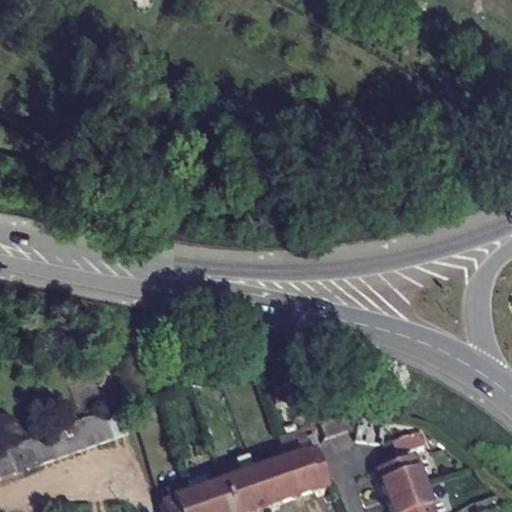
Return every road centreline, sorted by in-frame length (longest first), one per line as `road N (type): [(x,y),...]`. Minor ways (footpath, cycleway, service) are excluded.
road 1 (secondary): [(511,226),(375,263),(282,273),(189,265),(0,227)]
road 2 (secondary): [(0,258),(359,323),(441,350),(486,378)]
road 3 (secondary): [(511,241),(490,263),(480,289),(486,378)]
